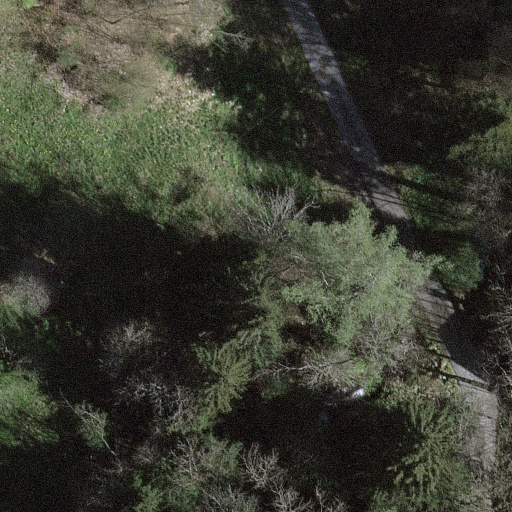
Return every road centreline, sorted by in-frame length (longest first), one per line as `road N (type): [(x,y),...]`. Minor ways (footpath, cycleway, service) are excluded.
road 1 (unclassified): [(293,0),(353,117),(464,401)]
road 2 (unclassified): [(464,401),(511,228)]
